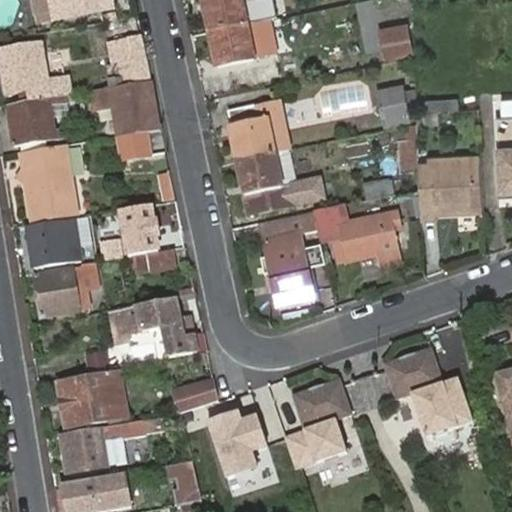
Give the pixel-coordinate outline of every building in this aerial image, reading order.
[(35,0),(40,23),(113,9),(111,0),(35,0)] [(203,0),(211,35),(249,27),(242,0),(203,0)] [(256,61),(249,27),(211,35),(219,69),(256,61)] [(383,33),(388,59),(413,55),(409,28),(383,33)] [(114,90),(150,84),(145,58),(140,36),(110,42),(114,65),(111,72),(114,90)] [(25,94),(26,104),(40,102),(69,97),(68,92),(60,93),(59,85),(50,86),(44,48),(1,55),(8,97),(25,94)] [(119,140),(136,137),(161,133),(150,84),(114,90),(92,93),(96,111),(102,110),(104,120),(115,118),(119,140)] [(388,95),(393,119),(412,116),(408,91),(388,95)] [(69,97),(40,102),(40,106),(11,111),(16,148),(58,141),(53,108),(71,105),(69,97)] [(427,114),(458,112),(457,100),(426,102),(427,114)] [(276,155),(288,152),(278,103),(230,113),(233,128),(231,128),(239,162),(276,155)] [(511,197),(511,124),(498,126),(502,198),(511,197)] [(402,142),(403,172),(415,171),(414,142),(402,142)] [(81,220),(70,148),(21,157),(23,170),(17,180),(25,185),(32,227),(81,220)] [(276,155),(239,162),(251,215),(294,204),(290,186),(283,187),(276,155)] [(437,213),(483,211),(481,182),(480,158),(428,161),(428,167),(421,167),(422,190),(423,220),(438,220),(437,213)] [(172,198),(169,173),(159,174),(162,200),(172,198)] [(368,202),(396,196),(392,177),(364,183),(368,202)] [(319,231),(322,244),(341,240),(346,263),(400,251),(396,231),(403,229),(400,214),(350,225),(346,206),(315,213),(319,231)] [(300,235),(319,231),(315,213),(263,224),(267,242),(265,243),(281,310),(314,303),(300,235)] [(90,219),(77,222),(77,228),(92,226),(90,219)] [(77,228),(77,222),(30,230),(36,271),(83,264),(77,228)] [(128,240),(131,259),(164,253),(160,234),(128,240)] [(164,253),(131,259),(134,278),(180,269),(176,251),(164,253)] [(38,279),(44,320),(92,312),(85,271),(38,279)] [(124,312),(114,313),(117,325),(126,323),(129,337),(166,329),(162,304),(124,312)] [(126,323),(117,325),(119,339),(129,337),(126,323)] [(174,341),(176,357),(198,353),(195,337),(174,341)] [(107,351),(84,352),(86,370),(108,368),(107,351)] [(439,351),(390,367),(402,404),(450,387),(439,351)] [(58,386),(67,431),(106,424),(131,420),(124,374),(105,378),(58,386)] [(511,378),(497,382),(507,421),(511,442),(511,378)] [(344,382),(294,398),(306,435),(356,418),(344,382)] [(207,408),(218,404),(215,390),(188,398),(192,412),(207,408)] [(182,415),(186,432),(212,424),(207,408),(192,412),(182,415)] [(218,425),(236,476),(273,463),(255,413),(218,425)] [(102,430),(62,438),(69,475),(108,468),(102,430)] [(178,489),(182,505),(200,502),(203,502),(193,462),(179,465),(170,467),(173,476),(183,474),(186,487),(178,489)] [(126,475),(99,479),(100,483),(65,489),(68,511),(115,511),(116,511),(115,501),(130,498),(126,475)] [(115,501),(116,511),(132,509),(130,498),(115,501)] [(202,511),(200,502),(182,505),(183,511),(202,511)]
